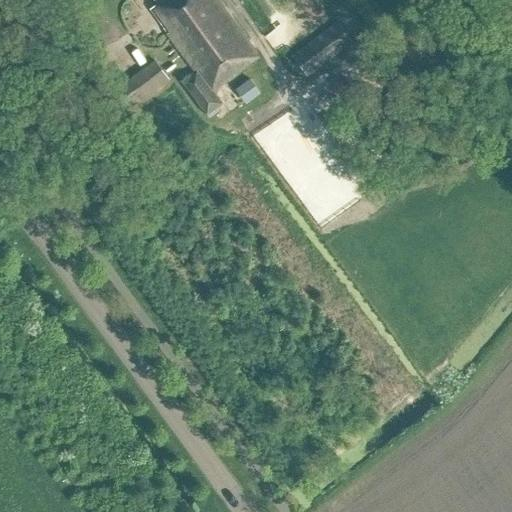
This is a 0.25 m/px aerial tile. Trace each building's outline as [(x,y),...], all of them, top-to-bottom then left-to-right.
[(155,0),(158,3),(150,8),(197,70),(183,81),(208,114),(223,103),(213,91),(258,57),(216,0),(155,0)] [(331,24),(290,54),(307,76),(347,46),(352,42),(336,21),(331,24)] [(144,100),(170,81),(155,61),(129,81),(144,100)] [(256,74),(241,86),(252,100),(267,88),(256,74)] [(351,120),(334,132),(363,172),(380,160),(351,120)]
